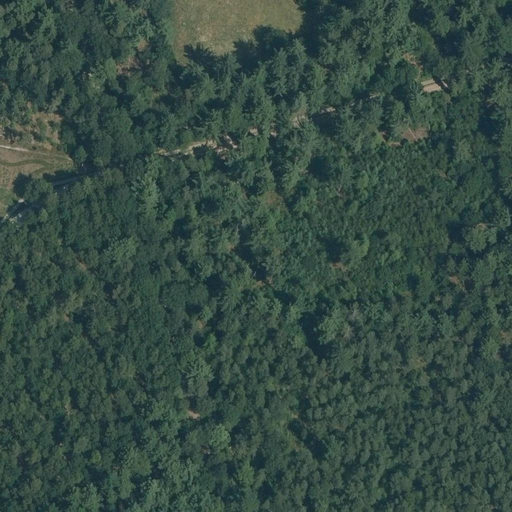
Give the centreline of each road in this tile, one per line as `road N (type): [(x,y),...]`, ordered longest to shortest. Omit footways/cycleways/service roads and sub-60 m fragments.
road 1 (track): [(0,235),(92,181),(511,67)]
road 2 (track): [(120,167),(222,511)]
road 3 (track): [(67,0),(120,167)]
